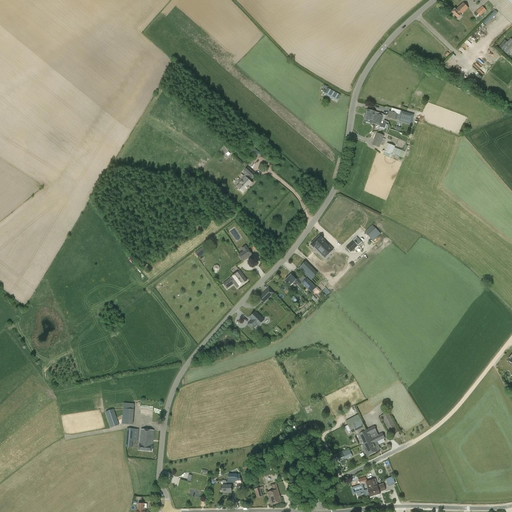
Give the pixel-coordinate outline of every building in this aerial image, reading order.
[(455,10),(455,9),(451,12),(458,19),(462,16),(461,15),(468,9),(463,3),(455,10)] [(474,14),(476,17),(478,14),(480,16),(481,16),(486,11),(482,6),(476,12),(474,14)] [(495,9),(483,23),(487,26),(499,13),(495,9)] [(511,39),(507,42),(505,40),(499,47),(501,49),(507,55),(511,49),(511,39)] [(486,72),(490,67),(484,62),(480,67),(486,72)] [(338,99),(340,95),(332,91),(329,97),(335,100),(336,98),(338,99)] [(367,110),(366,116),(382,121),(382,120),(384,121),(386,115),(375,112),(367,110)] [(389,111),(387,118),(399,121),(411,124),(414,115),(401,111),(401,115),(400,114),(390,112),(389,111)] [(382,121),(366,116),(364,122),(372,124),(380,126),(380,128),(385,129),(387,122),(384,121),(382,120),(382,121)] [(372,145),(379,148),(381,144),(383,145),(385,139),(383,138),(384,135),(377,133),(372,145)] [(384,151),(384,152),(382,155),(390,158),(391,155),(392,154),(402,158),(404,152),(393,148),(394,147),(386,144),(384,151)] [(248,168),(244,172),(248,176),(246,178),(243,181),(241,179),(238,182),(240,184),(237,187),(243,193),(252,183),(249,181),(255,175),(248,168)] [(343,245),(361,228),(354,221),(337,238),(343,245)] [(326,238),(330,242),(343,229),(339,225),(326,238)] [(380,234),(375,228),(372,225),(364,232),(366,234),(373,241),(380,234)] [(325,258),(333,250),(323,239),(320,236),(310,244),(314,248),(314,247),(317,250),(314,253),(317,257),(320,253),(325,258)] [(357,237),(346,248),(350,253),(362,242),(357,237)] [(195,252),(198,257),(206,252),(202,247),(195,252)] [(240,255),(236,258),(240,265),(249,258),(244,252),(242,249),(238,252),(240,255)] [(329,257),(321,264),(324,267),(332,260),(329,257)] [(316,285),(323,278),(306,262),(299,268),(316,285)] [(240,271),(223,284),(227,289),(232,285),(230,284),(233,282),(237,288),(247,281),(240,271)] [(290,285),(294,280),(298,284),(297,284),(299,286),(302,283),(300,281),(301,281),(298,277),(296,279),(291,274),(285,280),(290,285)] [(312,284),(307,279),(302,283),(308,289),(312,284)] [(273,293),(269,288),(259,298),(263,303),(273,293)] [(264,320),(255,312),(250,318),(252,320),(248,324),(252,329),(257,324),(258,326),(264,320)] [(348,397),(352,405),(364,400),(363,396),(353,401),(351,396),(348,397)] [(134,404),(123,403),(123,408),(122,424),(133,425),(134,404)] [(114,409),(105,412),(110,427),(110,428),(119,425),(114,409)] [(398,431),(388,412),(381,416),(391,435),(398,431)] [(348,425),(351,431),(363,424),(360,419),(348,425)] [(378,435),(374,426),(358,434),(364,447),(363,448),(367,456),(378,451),(378,450),(380,449),(378,445),(379,445),(377,442),(385,439),(382,433),(378,435)] [(127,429),(125,448),(132,448),(132,441),(137,442),(138,429),(127,429)] [(139,445),(138,450),(152,451),(153,431),(141,430),(140,445),(139,445)] [(343,452),(346,459),(352,456),(348,450),(343,452)] [(237,483),(242,483),(240,475),(237,475),(237,474),(228,474),(228,481),(227,481),(227,485),(222,485),(222,488),(220,488),(220,492),(222,492),(231,492),(231,485),(231,482),(237,482),(237,483)] [(365,477),(358,480),(360,485),(366,483),(368,489),(368,490),(365,491),(367,496),(369,495),(370,498),(380,495),(379,492),(378,489),(384,487),(383,484),(377,486),(375,479),(367,482),(365,477)] [(393,477),(386,479),(389,486),(395,483),(393,477)] [(180,480),(178,488),(189,491),(190,488),(201,491),(201,490),(204,490),(206,482),(192,478),(191,483),(187,482),(186,484),(180,482),(180,480)] [(271,505),(281,502),(276,484),(272,485),(274,490),(267,493),(271,505)] [(263,487),(254,489),(257,498),(263,496),(261,490),(264,489),(263,487)]
